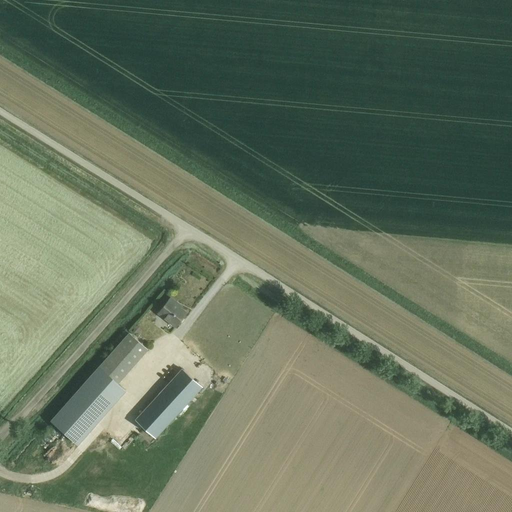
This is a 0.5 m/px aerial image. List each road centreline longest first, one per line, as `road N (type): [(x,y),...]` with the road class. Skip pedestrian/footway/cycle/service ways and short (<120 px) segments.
road 1 (unclassified): [(511,432),(0,110)]
road 2 (track): [(0,440),(188,228)]
